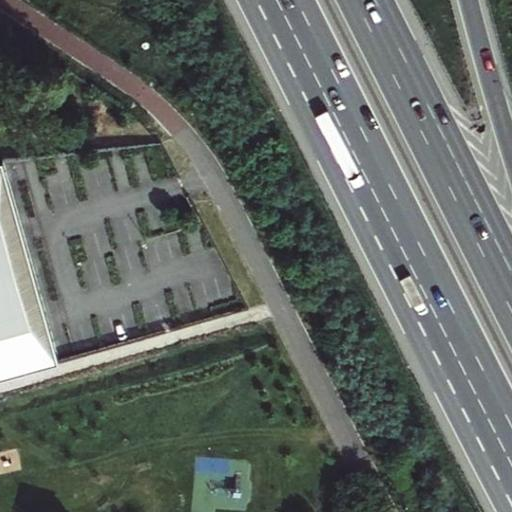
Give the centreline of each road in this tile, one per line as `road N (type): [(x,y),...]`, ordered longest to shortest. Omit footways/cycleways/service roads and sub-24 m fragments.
road 1 (motorway): [(287,0),(511,441)]
road 2 (residential): [(382,511),(192,135)]
road 3 (motorway): [(511,291),(366,0)]
road 4 (motorway): [(511,143),(470,0)]
